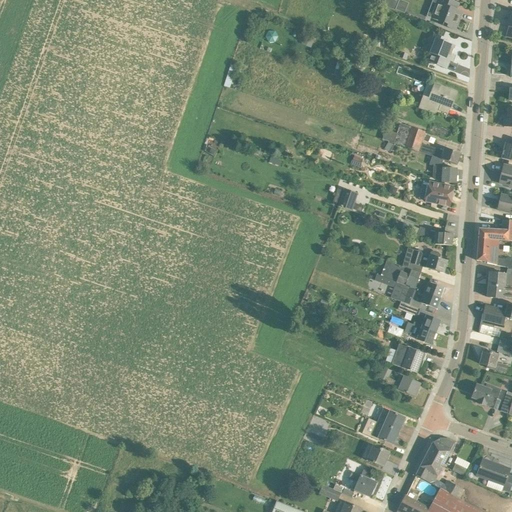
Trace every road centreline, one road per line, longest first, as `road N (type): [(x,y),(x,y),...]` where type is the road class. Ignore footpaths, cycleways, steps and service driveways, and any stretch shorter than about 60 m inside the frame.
road 1 (tertiary): [(429,417),(462,332),(486,0)]
road 2 (track): [(478,87),(225,0)]
